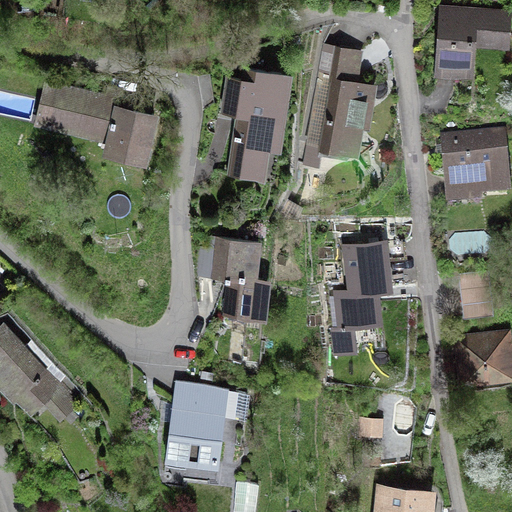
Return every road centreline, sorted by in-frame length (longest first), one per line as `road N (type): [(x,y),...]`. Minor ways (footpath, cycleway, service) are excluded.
road 1 (residential): [(0,241),(121,331),(150,338),(174,331),(184,305),(179,240),(189,119),(185,100),(167,81),(0,37)]
road 2 (residential): [(401,26),(461,511)]
